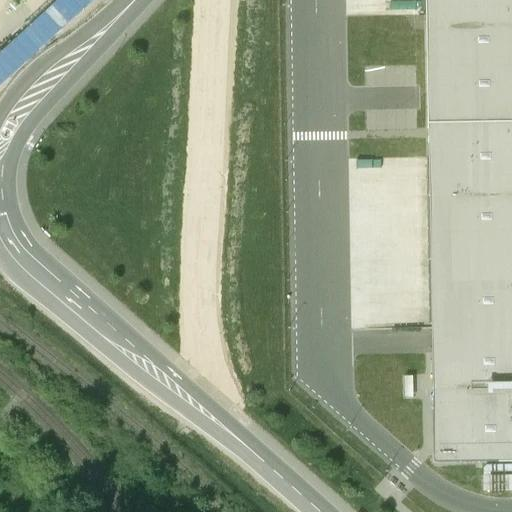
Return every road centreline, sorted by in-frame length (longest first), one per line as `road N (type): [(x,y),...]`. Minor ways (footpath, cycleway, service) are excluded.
road 1 (unclassified): [(319,511),(35,272),(0,205)]
road 2 (unclassified): [(0,147),(9,125),(137,0)]
